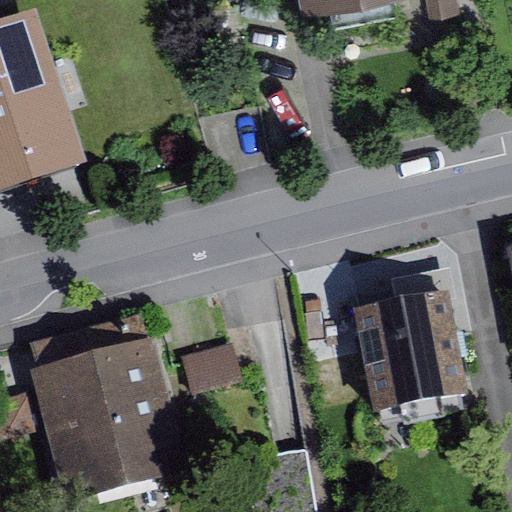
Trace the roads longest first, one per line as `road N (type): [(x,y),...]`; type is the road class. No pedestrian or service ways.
road 1 (residential): [(0,298),(511,163)]
road 2 (unknown): [(495,511),(424,184)]
